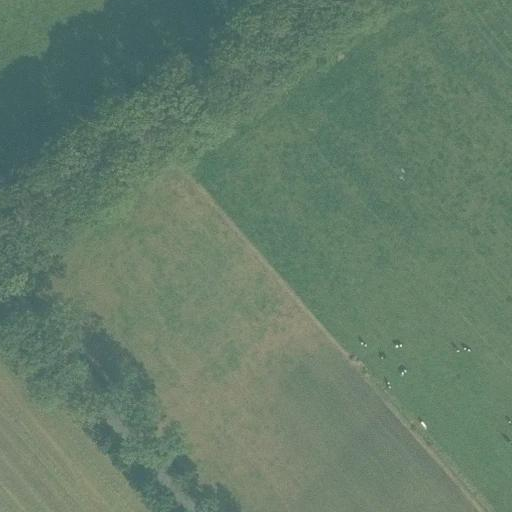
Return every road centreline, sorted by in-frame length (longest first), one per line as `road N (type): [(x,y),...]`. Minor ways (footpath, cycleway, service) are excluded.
road 1 (unclassified): [(0,212),(290,0)]
road 2 (unclassified): [(197,511),(0,272)]
